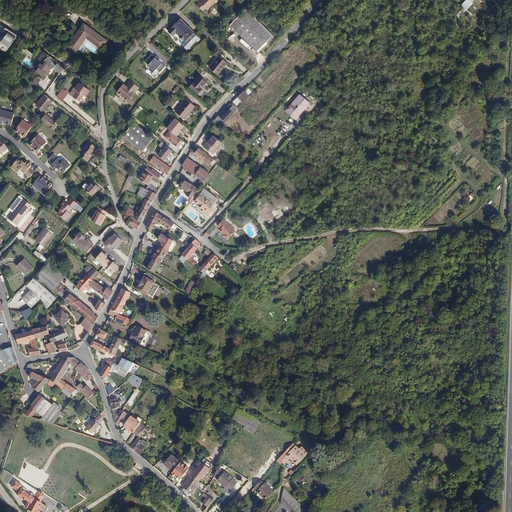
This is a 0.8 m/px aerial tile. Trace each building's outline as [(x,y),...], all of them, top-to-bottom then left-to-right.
[(200,0),(199,2),(199,3),(197,6),(202,11),(205,9),(207,11),(217,0),(200,0)] [(246,11),(230,27),(257,53),(273,37),(246,11)] [(180,21),(170,34),(174,38),(177,35),(187,42),(195,32),(180,21)] [(75,52),(86,37),(100,47),(106,40),(84,24),(67,47),(75,52)] [(3,38),(0,41),(0,49),(5,53),(17,36),(5,28),(0,36),(3,38)] [(38,60),(42,63),(39,67),(41,68),(38,73),(44,77),(47,73),(48,74),(49,72),(49,68),(50,66),(51,67),(55,62),(52,60),(53,60),(50,58),(52,55),(45,51),(38,60)] [(151,55),(145,62),(148,65),(147,67),(153,72),(151,75),(154,78),(164,67),(157,61),(158,59),(156,57),(154,58),(151,55)] [(211,68),(217,74),(227,62),(220,55),(215,60),(217,61),(211,68)] [(66,67),(59,62),(55,68),(62,73),(66,67)] [(205,81),(198,75),(189,86),(197,93),(201,88),(200,87),(205,81)] [(36,76),(31,82),(36,86),(41,80),(36,76)] [(128,100),(139,87),(127,77),(116,91),(128,100)] [(78,80),(70,93),(78,99),(83,93),(84,93),(89,87),(86,85),(78,80)] [(63,101),(69,93),(63,88),(56,96),(63,101)] [(243,90),(237,97),(243,103),(249,96),(243,90)] [(46,93),(36,103),(44,111),(47,107),(48,108),(51,105),(51,104),(54,100),(46,93)] [(295,121),(310,103),(299,94),(285,112),(295,121)] [(186,98),(175,111),(184,118),(194,105),(186,98)] [(236,107),(232,106),(220,119),(224,123),(238,109),(236,107)] [(14,114),(0,109),(0,122),(11,125),(14,114)] [(174,116),(165,126),(175,134),(180,129),(179,128),(182,123),(174,116)] [(32,125),(23,119),(16,130),(19,132),(19,131),(22,133),(22,134),(25,136),(32,125)] [(53,121),(48,126),(52,129),(57,124),(53,121)] [(134,123),(123,135),(141,152),(152,139),(134,123)] [(39,134),(30,144),(33,146),(36,148),(36,149),(38,152),(47,142),(39,134)] [(182,142),(172,134),(167,140),(177,148),(182,142)] [(214,152),(217,147),(218,148),(223,140),(213,134),(209,142),(207,140),(203,146),(214,152)] [(0,151),(1,153),(8,148),(2,140),(0,141),(0,151)] [(82,151),(83,152),(80,155),(87,162),(94,155),(91,152),(93,150),(94,151),(97,148),(91,142),(82,151)] [(158,157),(163,162),(173,151),(167,145),(165,147),(161,144),(158,147),(162,150),(160,152),(161,153),(158,157)] [(199,148),(196,153),(211,162),(214,157),(199,148)] [(62,162),(54,154),(49,158),(54,163),(51,165),(56,169),(57,168),(60,170),(61,170),(64,173),(71,165),(65,159),(62,162)] [(18,159),(12,167),(18,172),(20,170),(30,177),(34,172),(29,168),(31,165),(27,162),(25,163),(22,161),(22,162),(18,159)] [(171,167),(163,162),(160,169),(168,174),(171,167)] [(211,172),(201,166),(196,174),(205,180),(211,172)] [(153,176),(145,171),(140,179),(148,184),(153,176)] [(52,184),(41,175),(33,184),(44,193),(52,184)] [(199,188),(184,179),(179,186),(188,191),(185,195),(192,198),(199,188)] [(92,183),(85,190),(91,196),(98,189),(92,183)] [(158,190),(148,184),(146,187),(142,186),(137,194),(145,198),(151,201),(158,190)] [(470,202),(475,197),(472,194),(467,198),(470,202)] [(201,213),(205,216),(214,204),(210,201),(208,203),(199,196),(193,203),(199,207),(198,208),(202,211),(201,213)] [(25,198),(9,217),(17,224),(33,205),(25,198)] [(72,198),(68,203),(65,200),(61,205),(63,206),(60,209),(61,209),(58,213),(65,220),(71,214),(69,212),(77,203),(72,198)] [(147,209),(151,201),(145,198),(141,206),(147,209)] [(142,220),(147,209),(141,206),(138,212),(136,212),(135,216),(135,217),(142,220)] [(109,212),(100,207),(92,219),(101,225),(109,212)] [(131,225),(135,217),(135,216),(136,212),(128,208),(124,216),(128,218),(127,222),(131,225)] [(154,212),(147,226),(152,232),(158,220),(163,223),(167,218),(158,213),(154,212)] [(138,228),(142,220),(135,217),(131,225),(138,228)] [(236,230),(223,219),(217,225),(221,228),(218,232),(220,234),(221,234),(223,235),(221,236),(225,240),(227,240),(236,230)] [(44,246),(53,234),(45,227),(40,234),(41,235),(37,241),(44,246)] [(80,232),(73,240),(87,251),(93,243),(88,238),(86,240),(84,238),(86,237),(80,232)] [(191,236),(185,232),(176,243),(183,247),(191,236)] [(110,236),(104,242),(110,248),(113,244),(116,247),(123,240),(115,233),(111,237),(110,236)] [(161,247),(167,251),(174,240),(171,238),(170,239),(167,237),(168,236),(166,235),(165,236),(162,234),(159,239),(163,243),(161,247)] [(195,239),(179,259),(192,268),(195,264),(187,258),(197,246),(196,245),(199,242),(195,239)] [(158,250),(153,258),(161,262),(167,251),(161,247),(159,250),(158,250)] [(34,252),(46,264),(48,261),(36,250),(34,252)] [(108,256),(102,250),(95,258),(111,273),(118,266),(113,261),(112,262),(106,257),(108,256)] [(218,257),(213,253),(198,271),(204,277),(206,274),(205,273),(218,257)] [(32,266),(23,258),(16,265),(20,270),(22,269),(26,273),(32,266)] [(161,262),(153,258),(152,260),(153,261),(149,268),(155,272),(161,262)] [(61,272),(49,261),(36,276),(51,291),(53,289),(61,295),(95,323),(97,317),(93,314),(93,313),(65,290),(67,288),(55,279),(61,272)] [(92,265),(86,272),(93,278),(99,270),(92,265)] [(93,278),(86,272),(76,285),(84,293),(91,284),(88,283),(93,278)] [(145,276),(137,289),(152,298),(159,284),(145,276)] [(31,288),(40,297),(41,299),(46,308),(55,298),(33,277),(26,284),(31,288)] [(88,283),(91,284),(107,298),(112,290),(107,286),(105,288),(93,278),(88,283)] [(191,280),(186,289),(192,292),(197,282),(191,280)] [(31,288),(22,298),(31,306),(40,297),(31,288)] [(122,289),(111,309),(119,313),(130,293),(122,289)] [(98,300),(95,308),(101,311),(105,303),(98,300)] [(35,338),(33,330),(30,319),(34,311),(29,307),(24,309),(27,319),(28,318),(29,322),(28,323),(31,331),(15,335),(17,343),(29,340),(32,347),(38,347),(35,338)] [(61,310),(54,316),(61,325),(69,319),(61,310)] [(130,319),(119,313),(117,316),(115,319),(126,325),(130,319)] [(81,314),(76,321),(89,332),(94,325),(81,314)] [(49,334),(47,326),(33,330),(35,338),(49,334)] [(100,328),(96,335),(104,340),(109,333),(100,328)] [(131,335),(129,339),(144,346),(150,333),(137,328),(133,335),(131,335)] [(64,329),(49,335),(52,342),(68,336),(64,329)] [(117,337),(112,345),(119,349),(121,345),(124,346),(126,342),(117,337)] [(109,350),(93,341),(90,346),(105,353),(106,352),(107,353),(109,350)] [(50,352),(56,352),(52,342),(46,344),(50,352)] [(63,346),(59,347),(60,351),(68,350),(66,345),(68,344),(68,343),(63,344),(63,346)] [(119,349),(112,345),(109,350),(115,354),(119,349)] [(0,349),(0,370),(2,372),(18,360),(14,346),(1,350),(0,349)] [(65,357),(61,365),(70,368),(71,365),(75,367),(88,381),(94,375),(76,358),(65,357)] [(105,379),(116,364),(134,373),(138,365),(124,358),(122,361),(119,360),(117,362),(109,357),(106,362),(108,363),(100,377),(105,379)] [(61,365),(57,374),(65,376),(70,368),(61,365)] [(37,392),(51,381),(35,373),(34,374),(33,374),(31,378),(38,381),(33,387),(37,392)] [(63,379),(65,376),(57,374),(52,382),(60,385),(63,379)] [(143,379),(133,374),(128,379),(138,389),(143,379)] [(78,392),(63,379),(60,385),(58,387),(63,391),(63,389),(68,391),(73,398),(78,392)] [(79,381),(77,381),(77,388),(89,400),(99,390),(97,385),(92,392),(87,387),(85,388),(79,381)] [(107,387),(109,396),(118,390),(115,382),(107,387)] [(15,389),(17,395),(26,392),(24,386),(15,389)] [(131,408),(141,392),(136,388),(126,405),(131,408)] [(51,405),(39,395),(29,406),(31,408),(24,416),(31,418),(36,412),(42,416),(51,405)] [(110,400),(115,420),(118,416),(116,409),(121,408),(119,401),(115,401),(115,399),(110,400)] [(61,409),(53,402),(51,405),(42,416),(39,420),(49,423),(61,409)] [(118,416),(115,420),(118,426),(128,414),(123,410),(118,416)] [(234,419),(246,425),(244,429),(254,434),(256,430),(257,430),(262,421),(239,410),(234,419)] [(105,414),(104,411),(91,425),(90,423),(86,427),(93,433),(100,426),(104,419),(106,415),(106,414),(105,414)] [(129,422),(124,427),(133,434),(134,433),(141,425),(140,424),(142,421),(139,419),(137,422),(130,416),(127,420),(129,422)] [(141,425),(134,433),(140,437),(145,431),(149,434),(151,431),(149,429),(149,427),(148,427),(147,427),(146,427),(144,428),(141,425)] [(131,448),(139,454),(148,443),(143,440),(142,442),(138,439),(131,448)] [(290,457),(291,456),(298,462),(307,453),(300,446),(298,449),(291,443),(285,451),(287,453),(286,454),(290,457)] [(168,460),(164,464),(173,472),(180,463),(172,456),(168,460)] [(215,464),(207,457),(195,471),(196,472),(194,475),(200,480),(203,476),(205,476),(215,464)] [(172,473),(181,480),(191,468),(182,461),(180,463),(173,472),(172,473)] [(239,485),(228,473),(227,474),(220,467),(216,475),(221,480),(220,481),(228,489),(225,491),(229,495),(239,485)] [(200,480),(194,475),(190,480),(196,485),(200,480)] [(190,480),(189,479),(182,488),(190,494),(196,485),(190,480)] [(264,484),(256,492),(265,501),(273,492),(264,484)] [(38,511),(42,506),(42,504),(46,496),(40,494),(38,498),(23,489),(18,497),(33,506),(30,511),(31,511),(38,511)] [(305,511),(306,511),(286,489),(280,495),(296,511),(305,511)] [(209,496),(204,502),(209,506),(213,500),(209,496)]
